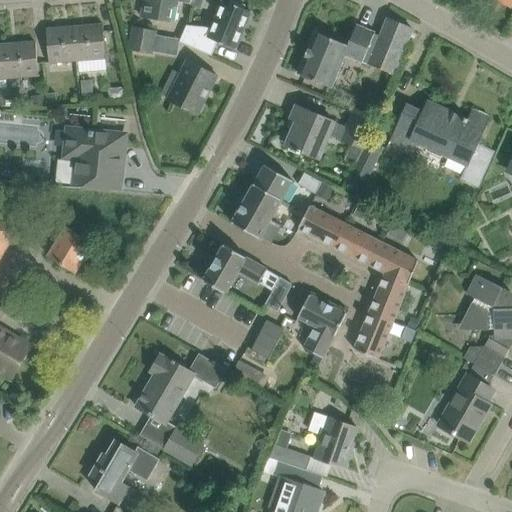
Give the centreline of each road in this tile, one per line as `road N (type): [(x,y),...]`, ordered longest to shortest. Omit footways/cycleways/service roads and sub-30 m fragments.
road 1 (unclassified): [(1,511),(142,281)]
road 2 (unclassified): [(186,209),(224,147),(290,0)]
road 3 (residential): [(288,269),(359,304),(372,278),(301,242)]
road 4 (residential): [(511,61),(407,0)]
